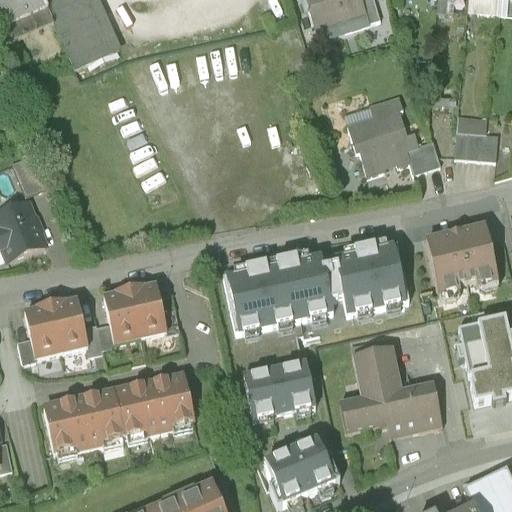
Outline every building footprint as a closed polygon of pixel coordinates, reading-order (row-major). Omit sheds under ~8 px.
[(41,0),(0,0),(0,32),(48,13),(41,0)] [(87,0),(41,0),(48,13),(74,73),(113,56),(87,0)] [(360,0),(304,0),(306,3),(315,35),(367,20),(360,0)] [(360,0),(367,20),(370,31),(381,27),(372,1),(388,3),(388,0),(360,0)] [(370,31),(367,20),(315,35),(319,48),(371,33),(370,31)] [(402,103),(373,111),(377,124),(351,132),(359,159),(362,158),(369,180),(387,175),(386,173),(411,166),(408,156),(421,152),(418,142),(409,144),(401,117),(406,116),(402,103)] [(487,124),(459,122),(458,138),(451,137),(450,150),(456,151),(455,163),(509,167),(510,150),(498,150),(499,142),(486,141),(487,124)] [(10,162),(21,159),(14,136),(3,139),(10,162)] [(436,148),(421,152),(408,156),(411,166),(416,180),(443,172),(436,148)] [(33,160),(12,169),(25,202),(47,193),(33,160)] [(45,251),(27,208),(0,219),(0,252),(8,250),(13,264),(45,251)] [(497,285),(485,231),(426,245),(438,299),(497,285)] [(246,278),(223,283),(235,340),(333,319),(330,307),(342,304),(346,321),(408,307),(396,251),(375,255),(374,250),(353,255),(355,260),(334,264),(335,271),(323,274),(320,262),(297,267),(296,262),(275,266),(276,272),(267,274),(265,269),(245,273),(246,278)] [(142,293),(129,296),(140,344),(165,338),(166,338),(162,318),(156,291),(142,294),(142,293)] [(114,349),(140,344),(129,296),(116,299),(117,300),(103,303),(109,330),(113,350),(114,349)] [(63,308),(50,311),(61,359),(86,354),(87,353),(83,333),(77,307),(63,309),(63,308)] [(35,365),(61,359),(50,311),(37,314),(38,315),(24,318),(30,345),(34,365),(35,365)] [(162,318),(166,338),(165,338),(165,340),(179,337),(175,315),(162,318)] [(505,324),(458,334),(461,350),(455,352),(458,365),(464,364),(468,381),(470,380),(472,388),(470,389),(474,408),(491,405),(492,411),(505,408),(504,402),(511,399),(511,357),(511,354),(511,353),(511,339),(508,340),(505,324)] [(88,361),(102,358),(101,355),(96,332),(96,330),(83,333),(87,353),(86,354),(88,361)] [(109,330),(96,332),(101,355),(115,351),(114,349),(113,350),(109,330)] [(22,370),(36,367),(35,365),(34,365),(30,345),(17,348),(22,370)] [(389,442),(442,431),(433,389),(401,396),(396,374),(390,375),(386,356),(392,355),(392,353),(391,353),(390,346),(362,352),(364,359),(352,362),(356,385),(360,384),(364,403),(339,409),(345,437),(386,429),(389,442)] [(305,368),(243,381),(252,426),(314,413),(305,368)] [(130,395),(113,399),(122,445),(145,439),(146,443),(169,438),(172,437),(172,434),(194,429),(184,384),(166,388),(166,386),(130,394),(130,395)] [(102,449),(122,445),(113,399),(96,403),(96,401),(60,409),(61,411),(43,415),(53,460),(75,455),(76,458),(86,456),(95,454),(103,452),(102,449)] [(317,445),(263,468),(272,489),(268,491),(276,511),(277,511),(339,486),(330,465),(327,466),(317,445)] [(0,477),(11,475),(6,449),(0,449),(0,477)] [(511,511),(511,485),(505,472),(463,493),(472,511),(511,511)] [(163,510),(159,511),(221,511),(212,490),(194,498),(193,496),(163,509),(163,510)]
